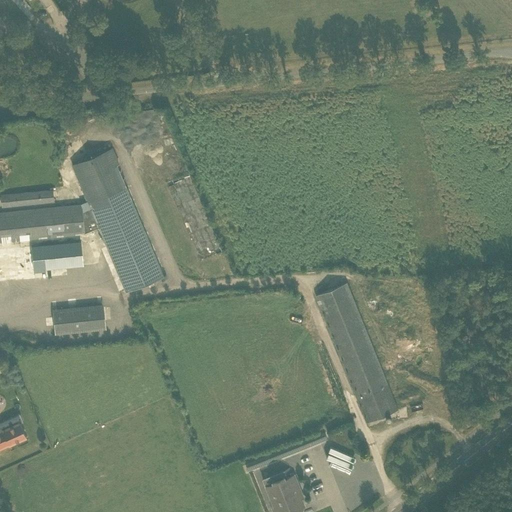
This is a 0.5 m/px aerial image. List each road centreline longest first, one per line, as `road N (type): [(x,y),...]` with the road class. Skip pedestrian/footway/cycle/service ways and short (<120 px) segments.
road 1 (unclassified): [(0,106),(351,66),(511,57)]
road 2 (secondary): [(400,511),(511,423)]
